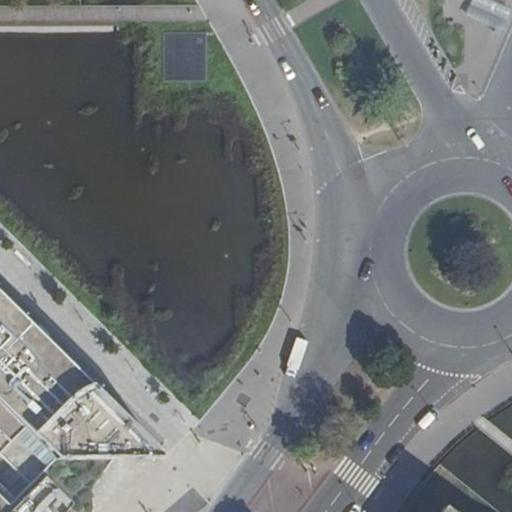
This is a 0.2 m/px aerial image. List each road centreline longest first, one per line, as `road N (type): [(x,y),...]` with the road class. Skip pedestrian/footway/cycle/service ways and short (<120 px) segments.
road 1 (secondary): [(378,289),(225,511)]
road 2 (secondary): [(265,0),(378,210)]
road 3 (secondary): [(327,511),(448,344)]
road 4 (secondary): [(474,155),(380,0)]
